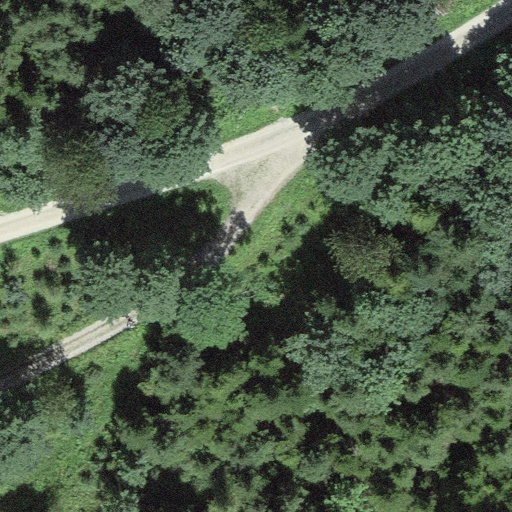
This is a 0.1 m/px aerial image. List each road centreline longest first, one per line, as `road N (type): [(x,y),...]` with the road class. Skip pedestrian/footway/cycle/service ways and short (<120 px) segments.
road 1 (track): [(511,6),(367,96),(273,138),(0,227)]
road 2 (track): [(273,138),(255,200),(202,268),(0,381)]
